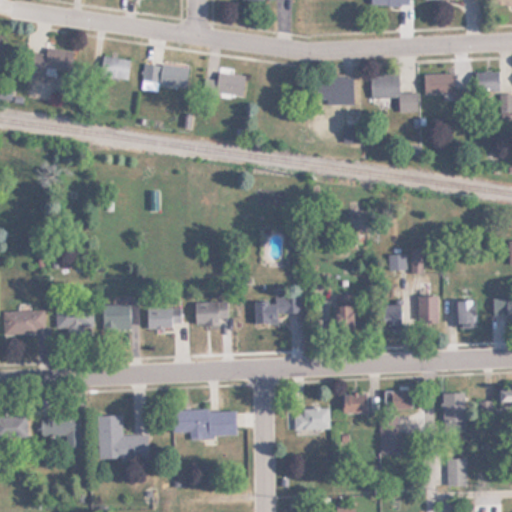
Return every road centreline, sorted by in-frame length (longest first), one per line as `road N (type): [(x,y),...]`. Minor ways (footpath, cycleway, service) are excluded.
road 1 (residential): [(511,42),(306,51),(0,2)]
road 2 (residential): [(0,379),(511,356)]
road 3 (residential): [(266,511),(264,368)]
